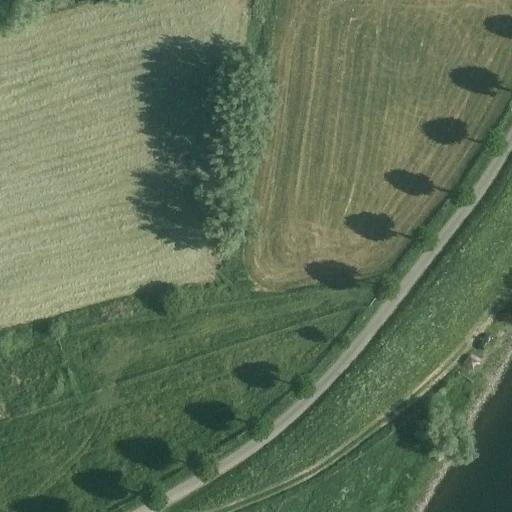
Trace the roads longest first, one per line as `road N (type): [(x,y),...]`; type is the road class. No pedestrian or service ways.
road 1 (unclassified): [(248,448),(359,345),(511,135)]
road 2 (unclassified): [(248,448),(142,511)]
